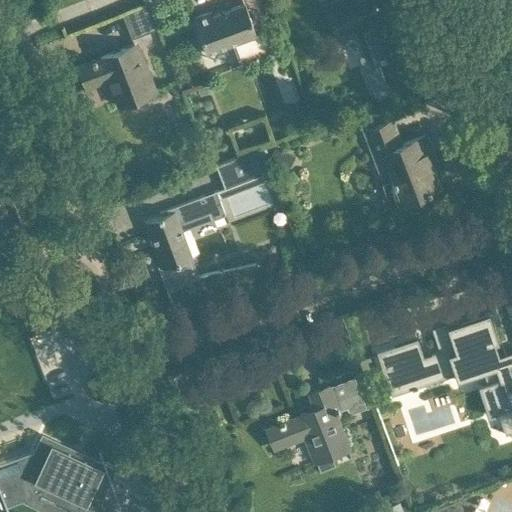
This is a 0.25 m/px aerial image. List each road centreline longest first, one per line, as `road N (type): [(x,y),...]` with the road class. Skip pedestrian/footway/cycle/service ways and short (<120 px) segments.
road 1 (residential): [(135,355),(511,230)]
road 2 (residential): [(87,242),(0,4)]
road 3 (residential): [(194,511),(135,355)]
road 4 (residential): [(135,355),(87,242)]
